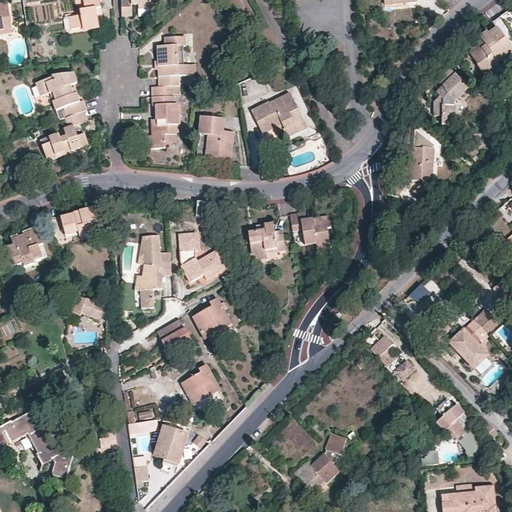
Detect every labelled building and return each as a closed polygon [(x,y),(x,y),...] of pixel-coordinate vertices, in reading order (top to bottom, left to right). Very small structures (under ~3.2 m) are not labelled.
[(82,0),(83,8),(79,8),(79,13),(67,15),(68,26),(79,25),(96,24),(95,12),(95,8),(99,7),(99,0),(82,0)] [(158,5),(172,4),(172,0),(123,0),(122,0),(122,17),(133,17),(133,5),(136,5),(138,5),(139,5),(152,5),(152,1),(158,1),(158,5)] [(0,33),(13,32),(9,3),(0,4),(0,33)] [(152,17),(152,5),(139,5),(138,5),(139,17),(152,17)] [(503,17),(511,29),(511,10),(511,11),(503,17)] [(511,42),(511,29),(503,17),(494,23),(498,29),(510,44),(511,42)] [(496,71),(503,65),(501,63),(511,53),(511,46),(510,44),(498,29),(490,36),(488,33),(482,38),(485,42),(481,46),(477,42),(469,50),(479,63),(478,65),(487,74),(493,68),(496,71)] [(475,39),(477,42),(481,46),(485,42),(482,38),(480,35),(477,37),(475,39)] [(176,86),(180,86),(180,76),(184,76),(197,75),(196,65),(184,65),(184,46),(187,46),(187,37),(166,38),(166,45),(158,46),(159,65),(159,76),(159,87),(176,86)] [(506,69),(503,65),(496,71),(493,68),(487,74),(492,81),(506,69)] [(455,105),(470,90),(449,68),(436,81),(444,89),(441,92),(438,95),(445,102),(444,104),(437,104),(436,116),(445,117),(445,124),(458,125),(458,108),(455,107),(455,105)] [(83,117),(86,116),(84,106),(80,107),(77,93),(72,93),(72,89),(76,89),(78,88),(75,73),(55,76),(55,80),(48,83),(46,80),(41,82),(42,84),(45,95),(54,94),(56,103),(58,112),(66,110),(69,120),(83,117)] [(46,106),(56,103),(54,94),(45,95),(42,84),(36,86),(41,102),(45,101),(46,106)] [(167,142),(167,134),(178,134),(178,124),(181,124),(181,104),(175,103),(175,96),(176,86),(159,87),(153,87),(153,97),(154,106),(157,106),(157,112),(157,118),(152,119),(153,134),(149,135),(150,148),(167,147),(167,142)] [(296,123),(303,120),(290,94),(270,104),(270,105),(253,114),(263,134),(277,127),(281,125),(284,130),(288,138),(300,132),(296,123)] [(85,127),(83,117),(69,120),(66,120),(68,130),(63,131),(64,137),(59,139),(58,135),(38,140),(43,160),(85,151),(82,139),(75,140),(74,135),(72,130),(85,127)] [(207,152),(231,153),(233,133),(223,132),(224,119),(201,117),(199,133),(209,134),(208,142),(207,152)] [(308,129),(303,120),(296,123),(300,132),(304,131),(308,129)] [(209,134),(199,133),(198,141),(208,142),(209,134)] [(432,184),(435,149),(424,148),(424,150),(406,148),(405,162),(403,180),(421,182),(420,186),(413,193),(421,202),(422,202),(423,201),(435,190),(430,185),(432,184)] [(230,160),(231,153),(207,152),(207,158),(219,159),(230,160)] [(210,220),(211,205),(198,203),(196,218),(210,220)] [(75,215),(52,220),(57,240),(69,237),(68,235),(66,229),(79,226),(81,232),(82,235),(96,231),(95,226),(93,220),(98,219),(94,207),(81,210),(75,212),(75,215)] [(307,214),(291,215),(293,233),(303,232),(305,245),(316,244),(316,247),(331,245),(329,229),(331,229),(330,218),(318,219),(307,220),(307,214)] [(277,248),(278,252),(285,251),(282,232),(274,233),(273,225),(266,226),(266,231),(257,233),(248,234),(252,256),(268,254),(267,250),(277,248)] [(66,229),(68,235),(81,232),(79,226),(66,229)] [(42,254),(39,246),(44,244),(41,235),(37,236),(34,229),(23,233),(24,236),(22,237),(20,237),(19,236),(11,239),(14,248),(9,251),(13,262),(22,259),(23,262),(35,258),(34,257),(42,254)] [(198,249),(196,231),(176,233),(178,250),(194,249),(198,249)] [(172,276),(170,253),(161,254),(159,236),(143,238),(138,264),(144,266),(142,277),(137,276),(135,291),(140,291),(142,309),(154,308),(153,290),(163,289),(162,276),(172,276)] [(278,257),(278,252),(277,248),(267,250),(268,254),(252,256),(252,261),(278,257)] [(194,256),(194,249),(178,250),(179,265),(194,256)] [(227,269),(216,249),(197,261),(194,256),(179,265),(190,284),(203,276),(206,281),(227,269)] [(83,314),(109,322),(110,317),(113,309),(114,308),(77,296),(72,313),(82,316),(83,314)] [(233,325),(218,299),(211,304),(212,307),(194,318),(206,340),(233,325)] [(480,315),(475,320),(489,334),(496,327),(493,323),(497,320),(486,310),(480,315)] [(193,341),(181,320),(173,324),(160,331),(158,332),(164,342),(169,352),(193,341)] [(489,334),(475,320),(451,343),(461,354),(475,369),(489,355),(478,343),(489,334)] [(372,350),(389,368),(396,360),(391,355),(388,357),(384,354),(393,345),(386,337),(379,343),(372,350)] [(413,368),(404,360),(392,373),(401,381),(413,368)] [(222,391),(207,366),(199,369),(201,374),(183,384),(195,406),(222,391)] [(455,407),(447,399),(444,402),(438,408),(444,416),(438,422),(455,441),(456,440),(463,434),(467,438),(471,434),(457,419),(465,413),(457,405),(455,407)] [(65,452),(49,422),(44,425),(35,410),(13,422),(11,420),(1,426),(1,427),(0,427),(0,445),(9,440),(10,443),(29,433),(39,452),(37,453),(43,464),(54,458),(56,461),(53,474),(67,479),(73,456),(65,452)] [(138,420),(153,417),(152,410),(137,413),(138,420)] [(139,431),(149,429),(147,422),(138,424),(139,431)] [(173,465),(172,468),(176,469),(180,453),(185,437),(161,429),(153,459),(161,461),(173,465)] [(119,447),(117,432),(108,433),(110,448),(119,447)] [(327,480),(340,468),(334,461),(339,456),(341,457),(350,443),(338,434),(328,448),(328,449),(322,456),(317,460),(313,464),(308,460),(295,472),(312,491),(325,479),(327,480)] [(467,438),(463,434),(456,440),(460,445),(467,438)] [(419,454),(420,465),(438,463),(436,452),(419,454)] [(148,467),(134,469),(136,485),(144,484),(150,484),(148,467)] [(443,509),(442,511),(496,511),(494,487),(475,488),(476,492),(459,494),(459,490),(444,492),(444,495),(441,496),(443,509)]
